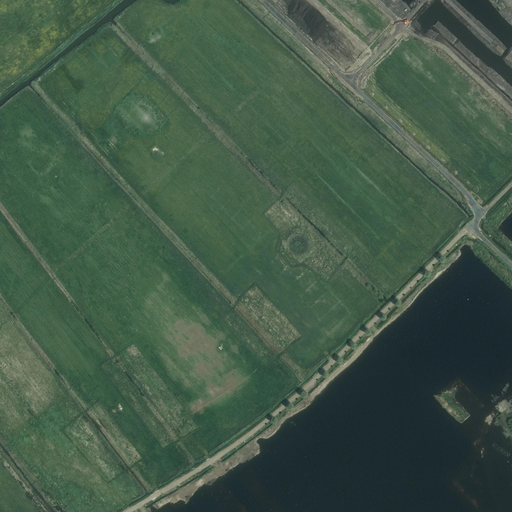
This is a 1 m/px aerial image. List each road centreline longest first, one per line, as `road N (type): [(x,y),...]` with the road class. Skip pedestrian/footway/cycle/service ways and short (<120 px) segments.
road 1 (track): [(129,511),(280,410),(470,225),(511,265)]
road 2 (track): [(349,82),(482,213)]
road 3 (track): [(349,82),(260,0)]
